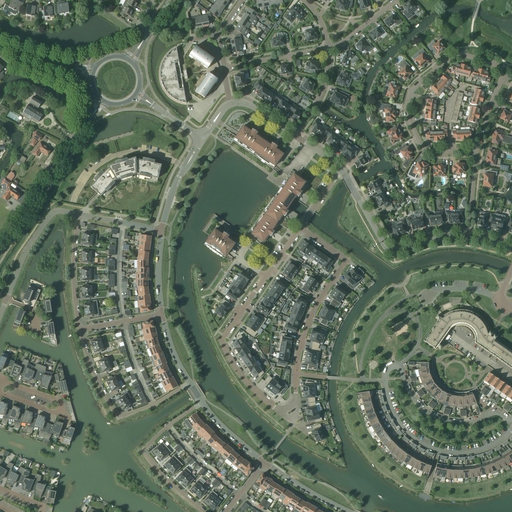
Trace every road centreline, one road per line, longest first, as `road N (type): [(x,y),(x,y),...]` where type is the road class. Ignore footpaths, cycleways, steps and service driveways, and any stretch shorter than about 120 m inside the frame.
road 1 (residential): [(264,277),(222,340),(266,401),(277,408),(293,402),(304,331),(343,264),(300,227)]
road 2 (residential): [(510,420),(497,411),(474,421),(440,419),(412,397),(397,366),(385,375),(385,391),(408,434),(438,450),(481,449),(511,429)]
road 3 (residential): [(476,152),(423,150),(407,102),(449,58),(499,69)]
road 4 (residential): [(79,332),(116,418),(189,384)]
road 5 (residential): [(468,236),(387,248),(341,169)]
road 6 (residential): [(205,511),(142,451),(201,403)]
road 7 (tertiary): [(0,252),(90,118)]
road 8 (residential): [(0,384),(62,402),(58,415),(0,394)]
road 9 (residential): [(74,200),(93,168),(121,152),(184,166)]
road 10 (residential): [(6,300),(50,214),(78,214)]
